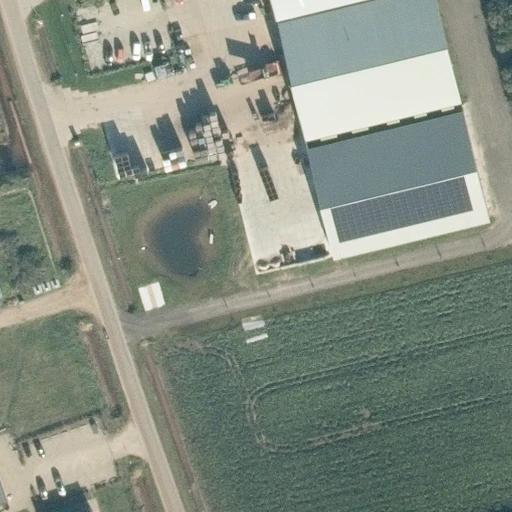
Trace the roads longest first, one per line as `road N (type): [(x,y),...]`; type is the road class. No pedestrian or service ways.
road 1 (unclassified): [(98,286),(9,0)]
road 2 (unclassified): [(175,511),(98,286)]
